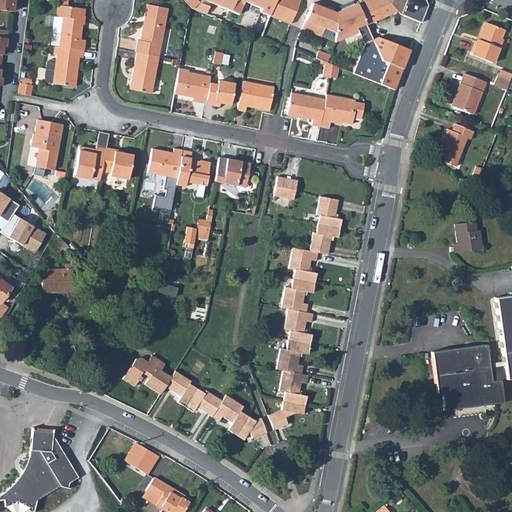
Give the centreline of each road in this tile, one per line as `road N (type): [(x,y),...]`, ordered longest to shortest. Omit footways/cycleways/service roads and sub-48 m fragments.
road 1 (residential): [(326,511),(390,175)]
road 2 (residential): [(345,155),(120,108),(103,86),(111,4)]
road 3 (tertiary): [(0,373),(124,416),(200,456),(275,511)]
road 4 (residential): [(394,155),(446,0)]
